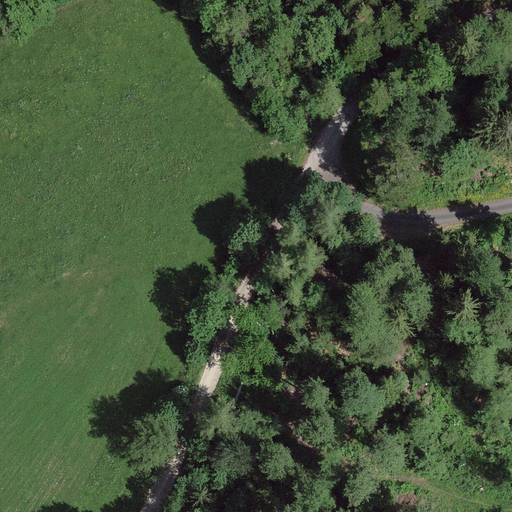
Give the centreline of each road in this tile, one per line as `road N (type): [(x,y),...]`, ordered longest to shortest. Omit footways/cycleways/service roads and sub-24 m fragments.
road 1 (track): [(319,153),(244,296),(149,511)]
road 2 (unclassified): [(511,10),(444,38),(378,80),(319,153)]
